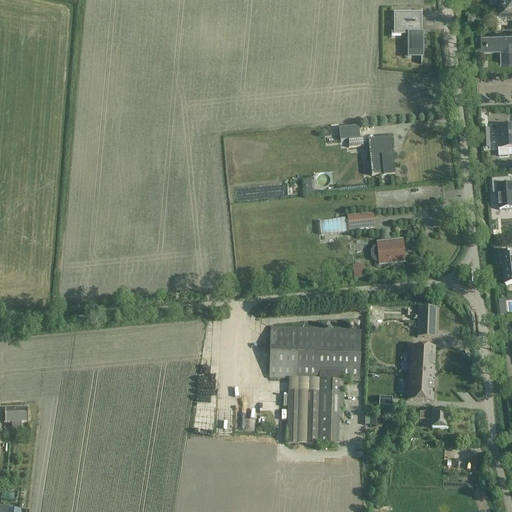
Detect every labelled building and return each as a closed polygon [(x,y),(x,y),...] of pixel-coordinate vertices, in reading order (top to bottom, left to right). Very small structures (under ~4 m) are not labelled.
[(510,19),(511,18),(511,0),(498,0),(499,15),(510,14),(510,19)] [(421,52),(421,13),(420,13),(393,13),(393,32),(393,35),(400,35),(410,35),(410,52),(412,52),(420,52),(421,52)] [(511,35),(486,36),(487,49),(501,48),(501,64),(511,63),(511,35)] [(511,126),(496,127),(497,136),(500,136),(501,149),(498,149),(499,157),(509,157),(508,149),(511,148),(511,126)] [(358,127),(338,129),(339,141),(359,139),(358,127)] [(390,138),(367,140),(371,176),(383,175),(383,177),(394,176),(392,156),(390,138)] [(510,178),(491,180),(492,196),(498,195),(499,210),(511,209),(511,185),(511,186),(510,178)] [(348,218),(349,230),(373,228),(372,216),(348,218)] [(380,264),(403,262),(401,242),(378,244),(380,264)] [(511,255),(502,256),(505,286),(511,285),(511,255)] [(353,264),(354,275),(365,274),(364,265),(362,265),(362,263),(353,264)] [(418,308),(417,338),(435,339),(436,309),(418,308)] [(319,380),(318,393),(306,393),(305,446),(337,446),(337,420),(341,420),(342,381),(359,381),(360,332),(270,329),(268,379),(319,380)] [(432,403),(435,348),(411,347),(406,401),(432,403)] [(297,445),(298,393),(288,392),(287,445),(297,445)] [(20,423),(27,423),(27,410),(4,411),(4,424),(11,424),(11,432),(21,432),(20,423)] [(446,430),(446,413),(432,413),(419,413),(419,421),(431,421),(431,430),(446,430)]
